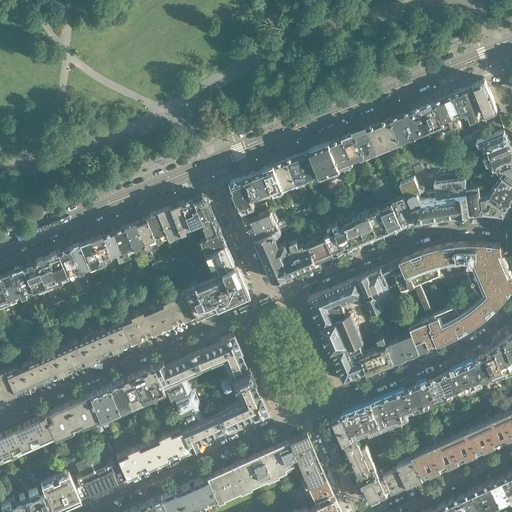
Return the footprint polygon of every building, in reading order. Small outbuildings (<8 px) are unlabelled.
[(493,99),(488,86),(485,79),(485,78),(477,81),(473,83),(480,103),(484,112),(488,111),(489,114),(491,114),(497,128),(504,125),(503,124),(503,123),(501,118),(501,117),(499,113),(499,112),(497,107),(497,106),(496,106),(493,99)] [(480,103),(473,83),(467,85),(467,86),(463,87),(477,121),(483,119),(480,112),(479,113),(475,105),(480,103)] [(477,121),(463,87),(460,88),(454,91),(462,110),(467,108),(470,116),(469,117),(471,123),(477,121)] [(462,110),(454,91),(454,90),(448,93),(444,94),(455,122),(460,120),(457,112),(462,110)] [(455,122),(444,94),(441,96),(441,95),(435,98),(434,98),(442,118),(449,115),(452,124),(451,124),(454,132),(459,131),(455,122)] [(443,120),(442,118),(434,98),(434,99),(424,102),(423,103),(432,124),(443,120)] [(432,124),(423,103),(413,107),(412,107),(421,129),(432,124)] [(421,129),(412,107),(402,111),(401,111),(410,133),(421,129)] [(410,133),(401,111),(400,112),(401,112),(391,116),(390,116),(399,138),(400,141),(406,139),(405,136),(410,133)] [(399,138),(390,116),(386,118),(386,117),(382,119),(378,121),(387,143),(399,138)] [(388,146),(387,143),(378,121),(374,123),(374,122),(370,124),(366,126),(375,148),(376,151),(388,146)] [(375,148),(366,126),(362,127),(358,129),(354,130),(363,152),(375,148)] [(509,138),(508,136),(505,128),(478,139),(480,143),(485,141),(487,147),(509,138)] [(363,152),(354,130),(350,132),(346,133),(346,134),(342,135),(352,162),(364,157),(363,152)] [(352,162),(342,135),(338,137),(333,138),(333,139),(330,140),(340,166),(352,162)] [(486,159),(511,148),(511,144),(509,138),(487,147),(489,153),(484,155),(486,159)] [(340,166),(330,140),(310,148),(320,171),(321,173),(340,166)] [(476,149),(473,141),(462,145),(465,153),(476,149)] [(320,171),(310,148),(302,151),(298,152),(308,176),(320,171)] [(490,169),(499,165),(511,160),(511,148),(486,159),(490,169)] [(308,176),(298,152),(294,154),(286,157),(287,157),(296,181),(308,176)] [(296,181),(287,157),(282,159),(278,161),(274,162),(283,184),(284,186),(296,181)] [(511,160),(499,165),(502,171),(501,172),(511,180),(511,160)] [(283,184),(274,162),(271,163),(267,165),(264,166),(273,189),(283,184)] [(273,189),(264,166),(260,168),(257,169),(254,170),(262,193),(273,189)] [(511,197),(511,180),(495,167),(482,172),(491,179),(485,188),(489,191),(508,205),(511,197)] [(386,176),(383,169),(371,174),(374,180),(386,176)] [(262,193),(254,170),(247,173),(246,173),(243,174),(243,175),(258,213),(269,209),(262,193)] [(472,211),(468,185),(466,173),(454,175),(454,170),(447,171),(447,176),(436,178),(437,189),(432,190),(432,189),(423,190),(424,196),(420,196),(418,190),(419,189),(413,175),(400,180),(406,195),(408,194),(413,204),(411,205),(416,218),(429,216),(430,216),(444,214),(445,214),(458,212),(458,213),(470,211),(472,211)] [(416,218),(411,205),(406,195),(400,180),(396,171),(386,176),(374,180),(371,181),(381,204),(391,229),(416,218)] [(258,213),(243,175),(239,176),(234,178),(235,178),(231,180),(235,190),(239,199),(245,213),(247,218),(258,213)] [(484,211),(481,192),(480,184),(468,185),(472,211),(483,210),(483,211),(484,211)] [(214,217),(209,205),(209,204),(205,194),(205,193),(200,191),(200,192),(191,196),(200,218),(199,218),(201,222),(214,217)] [(508,205),(489,191),(481,192),(484,211),(497,212),(502,212),(504,211),(507,206),(508,205)] [(200,218),(191,196),(179,201),(188,223),(199,218),(200,218)] [(188,223),(179,201),(168,205),(179,231),(183,230),(184,232),(191,230),(188,223)] [(391,229),(381,204),(376,206),(377,208),(370,211),(379,234),(383,232),(387,230),(391,229)] [(179,231),(168,205),(156,210),(166,235),(166,236),(179,231)] [(271,208),(269,209),(258,213),(247,218),(252,229),(274,220),(275,219),(271,208)] [(166,235),(156,210),(149,213),(148,213),(145,214),(145,215),(153,234),(155,241),(161,238),(160,237),(166,235)] [(379,234),(370,211),(362,214),(362,213),(357,215),(367,239),(371,237),(375,235),(379,234)] [(153,234),(145,215),(134,219),(144,245),(149,243),(147,237),(153,234)] [(367,239),(357,215),(352,216),(353,218),(346,221),(347,223),(355,244),(359,242),(363,240),(367,239)] [(220,228),(215,217),(214,217),(201,222),(200,223),(205,235),(219,229),(220,228)] [(144,245),(134,219),(123,224),(131,243),(136,241),(139,247),(144,245)] [(277,227),(274,220),(252,229),(256,236),(277,227)] [(355,244),(347,223),(341,226),(338,220),(334,222),(344,248),(355,244)] [(344,248),(334,222),(323,226),(327,235),(334,252),(344,248)] [(131,243),(123,224),(112,228),(122,254),(127,252),(124,246),(131,243)] [(317,260),(334,252),(327,235),(304,244),(301,237),(285,243),(285,241),(279,244),(275,235),(281,232),(278,227),(277,227),(256,236),(255,236),(273,278),(291,271),(291,270),(316,259),(317,260)] [(122,254),(112,228),(101,232),(109,252),(115,250),(117,256),(122,254)] [(205,235),(201,236),(198,238),(203,250),(224,241),(219,229),(205,235)] [(201,236),(199,230),(192,233),(195,239),(198,238),(201,236)] [(109,252),(101,232),(89,237),(99,261),(100,262),(105,260),(103,255),(109,252)] [(99,261),(89,237),(78,241),(89,267),(95,265),(94,262),(99,261)] [(461,330),(467,327),(471,324),(476,321),(480,318),(485,314),(489,311),(494,306),(498,303),(502,298),(504,296),(508,292),(511,287),(511,273),(511,274),(508,267),(508,266),(508,265),(508,264),(508,263),(507,262),(507,261),(506,260),(506,259),(504,258),(502,250),(501,242),(491,240),(481,240),(476,240),(469,240),(464,240),(457,241),(452,241),(446,242),(441,243),(435,245),(430,246),(424,248),(419,250),(413,252),(400,258),(404,267),(395,271),(402,287),(414,282),(428,314),(410,322),(413,330),(417,339),(426,335),(429,343),(437,339),(437,340),(451,335),(457,332),(461,330)] [(89,267),(78,241),(67,245),(78,271),(78,272),(89,267)] [(233,261),(230,253),(224,241),(203,250),(202,250),(211,270),(232,261),(233,261)] [(78,271),(67,245),(57,250),(65,271),(71,269),(73,273),(78,271)] [(65,271),(57,250),(50,252),(49,252),(46,254),(45,254),(56,280),(61,277),(59,273),(65,271)] [(56,280),(45,254),(41,255),(41,256),(34,259),(43,280),(45,279),(46,283),(56,280)] [(177,261),(174,254),(163,259),(166,265),(177,261)] [(179,265),(193,260),(191,255),(177,261),(179,265)] [(403,290),(402,287),(395,271),(404,267),(400,258),(400,257),(358,275),(368,299),(375,315),(385,311),(381,300),(394,295),(395,296),(403,290)] [(44,282),(43,280),(34,259),(30,261),(30,260),(26,262),(21,264),(32,291),(33,293),(37,291),(35,285),(44,282)] [(246,290),(236,268),(235,268),(232,261),(211,270),(200,276),(193,260),(179,265),(174,268),(183,289),(193,313),(246,290)] [(32,291),(21,264),(14,267),(14,266),(10,268),(21,295),(28,312),(36,308),(30,292),(32,291)] [(21,295),(10,268),(2,271),(3,272),(0,272),(0,276),(9,299),(21,295)] [(144,275),(141,269),(130,274),(133,279),(144,275)] [(133,279),(130,274),(120,278),(122,284),(133,279)] [(364,338),(351,310),(347,311),(340,314),(337,316),(334,309),(341,306),(340,303),(354,297),(356,299),(361,297),(362,301),(368,299),(358,275),(309,295),(308,295),(308,296),(309,297),(313,308),(315,314),(316,313),(321,324),(320,325),(320,326),(324,335),(326,341),(327,341),(331,350),(331,351),(332,351),(337,361),(336,362),(338,367),(339,367),(344,378),(343,378),(344,379),(345,379),(395,358),(388,340),(385,334),(379,337),(381,341),(376,343),(376,344),(364,350),(360,340),(364,338)] [(9,299),(0,276),(0,298),(1,298),(3,302),(9,299)] [(100,294),(97,287),(87,292),(89,298),(100,294)] [(193,313),(183,289),(151,303),(161,327),(172,322),(170,316),(179,312),(181,318),(193,313)] [(56,312),(68,307),(66,303),(54,307),(56,312)] [(161,327),(151,303),(119,317),(120,318),(130,341),(141,336),(138,330),(141,329),(141,331),(146,329),(145,327),(147,326),(150,332),(161,327)] [(56,312),(54,307),(53,305),(40,311),(41,313),(43,318),(56,312)] [(43,318),(41,313),(30,318),(32,322),(43,318)] [(32,322),(30,318),(19,322),(21,327),(32,322)] [(130,341),(120,318),(108,323),(109,324),(104,326),(104,325),(92,330),(102,353),(130,341)] [(21,327),(19,322),(8,327),(10,332),(21,327)] [(102,353),(92,330),(81,335),(81,336),(77,338),(77,337),(65,342),(75,365),(102,353)] [(430,344),(429,343),(426,335),(417,339),(413,330),(412,330),(388,340),(395,358),(420,348),(421,348),(422,348),(422,347),(425,346),(425,347),(426,346),(430,344)] [(511,330),(504,338),(494,346),(504,366),(507,374),(511,372),(511,330)] [(196,439),(216,430),(232,423),(246,417),(252,414),(253,416),(267,410),(259,393),(258,394),(251,378),(253,377),(248,365),(246,365),(239,350),(240,349),(233,332),(219,338),(220,340),(200,349),(183,356),(184,356),(164,365),(162,361),(161,360),(153,364),(167,396),(179,425),(189,448),(190,448),(197,445),(198,444),(198,443),(196,439)] [(75,365),(65,342),(53,347),(54,348),(49,350),(49,349),(35,355),(45,378),(75,365)] [(504,366),(494,346),(484,353),(492,371),(504,366)] [(492,371),(484,353),(474,358),(481,376),(482,378),(493,373),(492,371)] [(45,378),(35,355),(21,362),(21,363),(17,365),(16,364),(5,369),(4,367),(15,391),(45,378)] [(481,376),(474,358),(463,363),(472,385),(476,384),(474,379),(481,376)] [(472,385),(463,363),(451,368),(458,386),(464,383),(466,388),(472,385)] [(167,396),(153,364),(141,369),(152,393),(159,390),(162,398),(167,396)] [(0,390),(3,389),(6,395),(15,391),(4,367),(0,368),(0,390)] [(458,386),(451,368),(439,373),(449,395),(452,394),(451,389),(458,386)] [(152,393),(141,369),(130,373),(144,406),(149,404),(145,395),(152,393)] [(144,406),(130,373),(119,378),(129,402),(136,399),(139,408),(144,406)] [(449,395),(439,373),(428,378),(435,395),(442,392),(444,397),(449,395)] [(129,402),(119,378),(107,383),(118,407),(122,416),(126,414),(123,405),(129,402)] [(435,395),(428,378),(416,382),(425,405),(430,403),(428,398),(435,395)] [(425,405),(416,382),(405,387),(412,406),(419,403),(421,407),(425,405)] [(118,407),(107,383),(98,387),(109,411),(118,407)] [(112,420),(109,411),(98,387),(88,392),(103,424),(112,420)] [(412,406),(405,387),(393,392),(403,418),(408,416),(405,409),(412,406)] [(109,438),(103,424),(88,392),(43,412),(52,433),(63,458),(109,438)] [(403,418),(393,392),(381,396),(394,429),(395,431),(403,428),(400,422),(397,420),(403,418)] [(394,429),(381,396),(371,401),(381,424),(386,422),(389,431),(394,429)] [(381,424),(371,401),(362,404),(371,427),(373,433),(378,431),(376,426),(381,424)] [(371,427),(362,404),(353,408),(362,430),(371,427)] [(511,406),(503,410),(511,429),(511,406)] [(362,430),(353,408),(343,412),(353,434),(362,430)] [(511,429),(503,410),(492,415),(485,418),(496,443),(503,440),(508,437),(511,435),(511,429)] [(0,455),(3,455),(52,433),(43,412),(0,430),(0,455)] [(353,434),(343,412),(332,417),(344,442),(353,438),(352,434),(353,434)] [(496,443),(485,418),(467,427),(478,451),(477,451),(478,451),(490,446),(490,445),(496,443)] [(189,448),(179,425),(147,439),(157,462),(168,457),(166,451),(175,447),(178,453),(189,448)] [(478,451),(467,427),(448,435),(459,459),(459,460),(467,456),(472,454),(478,451),(477,451),(478,451)] [(310,440),(309,438),(305,429),(287,437),(292,448),(310,440)] [(459,459),(448,435),(430,443),(441,468),(454,462),(459,459)] [(376,465),(366,443),(362,445),(357,436),(353,438),(344,442),(357,473),(376,465)] [(289,456),(294,453),(292,448),(287,437),(260,449),(271,474),(285,467),(284,464),(292,461),(289,456)] [(157,462),(147,439),(115,453),(117,456),(126,476),(137,471),(134,465),(137,464),(138,466),(142,464),(141,462),(144,461),(146,467),(157,462)] [(321,466),(317,456),(310,440),(292,448),(294,453),(299,464),(297,465),(301,474),(321,466)] [(441,468),(430,443),(412,452),(413,454),(423,476),(431,473),(431,472),(436,470),(441,468)] [(126,476),(117,456),(107,460),(102,447),(74,460),(80,472),(76,474),(79,481),(74,483),(80,496),(81,496),(125,476),(126,476)] [(271,474),(260,449),(233,462),(244,486),(271,474)] [(423,476),(413,454),(397,461),(398,462),(399,465),(407,483),(423,476)] [(244,486),(233,462),(206,474),(216,496),(217,498),(244,486)] [(407,483),(399,465),(384,472),(385,474),(381,476),(376,465),(357,473),(368,497),(373,499),(407,483)] [(325,475),(324,472),(321,466),(301,474),(305,483),(306,483),(325,475)] [(80,497),(74,483),(67,469),(40,481),(53,509),(80,497)] [(511,495),(511,472),(511,469),(501,474),(511,496),(511,495)] [(216,496),(206,474),(175,488),(185,510),(198,504),(197,502),(202,500),(203,502),(216,496)] [(511,496),(501,474),(491,478),(481,483),(491,505),(511,496)] [(339,511),(341,509),(325,475),(306,483),(314,499),(316,498),(318,501),(314,503),(315,505),(307,509),(308,511),(339,511)] [(20,511),(15,501),(7,482),(0,485),(0,491),(4,501),(8,511),(20,511)] [(491,505),(481,483),(471,487),(481,509),(491,505)] [(52,510),(43,489),(38,491),(36,487),(32,489),(42,511),(46,511),(47,511),(46,511),(51,510),(52,510)] [(474,511),(481,509),(471,487),(462,492),(470,511),(474,511)] [(185,511),(185,510),(175,488),(160,494),(167,511),(185,511)] [(42,511),(32,489),(28,491),(29,495),(24,497),(30,511),(42,511)] [(470,511),(462,492),(452,496),(458,511),(470,511)] [(30,511),(24,497),(22,493),(18,495),(20,499),(15,501),(20,511),(30,511)] [(167,511),(160,494),(159,495),(158,495),(153,497),(153,498),(152,498),(151,498),(156,511),(167,511)] [(458,511),(452,496),(442,501),(447,511),(458,511)] [(156,511),(151,498),(141,502),(145,511),(156,511)] [(8,511),(4,501),(0,503),(2,507),(0,508),(0,511),(8,511)] [(447,511),(442,501),(432,505),(435,511),(447,511)] [(145,511),(141,502),(141,503),(140,503),(134,506),(133,506),(132,506),(134,511),(145,511)]
